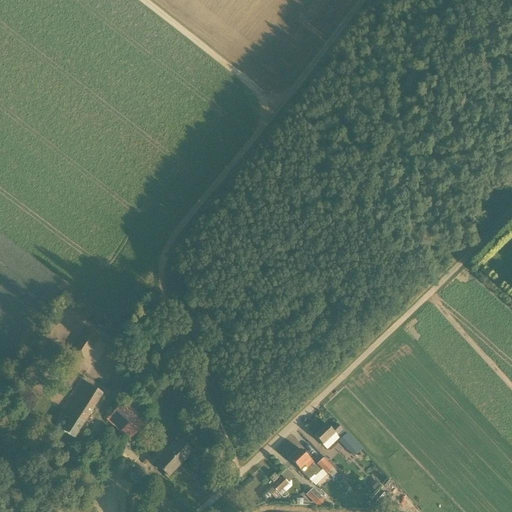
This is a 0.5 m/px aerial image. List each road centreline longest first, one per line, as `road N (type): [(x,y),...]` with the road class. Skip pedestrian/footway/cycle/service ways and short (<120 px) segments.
road 1 (unclassified): [(199,511),(511,211)]
road 2 (track): [(240,474),(166,302),(161,265),(184,219),(278,107)]
road 3 (track): [(141,0),(278,107)]
road 4 (track): [(278,107),(362,0)]
